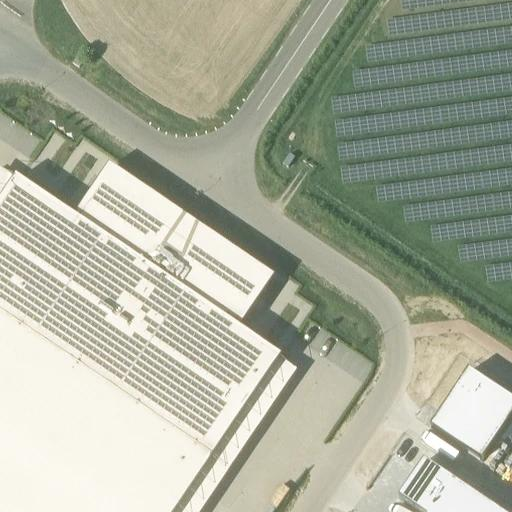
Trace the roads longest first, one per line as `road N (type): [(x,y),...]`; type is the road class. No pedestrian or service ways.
road 1 (unclassified): [(0,43),(210,181)]
road 2 (unclassified): [(210,181),(379,298),(398,334)]
road 3 (unclassified): [(331,0),(210,181)]
road 4 (unclassified): [(307,511),(392,386),(398,334)]
